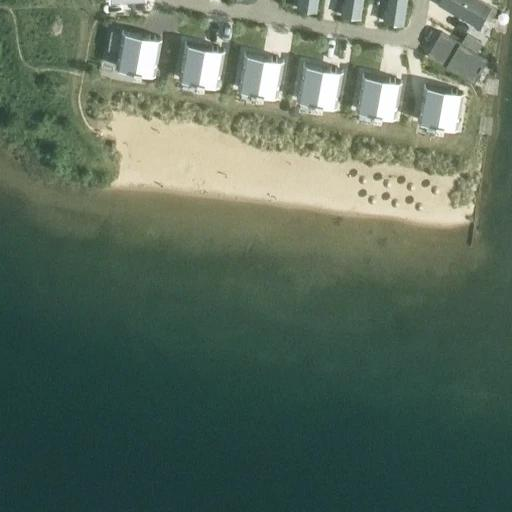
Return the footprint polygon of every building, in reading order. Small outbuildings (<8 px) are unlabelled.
[(298,0),(297,7),(317,10),(318,0),(298,0)] [(343,3),(341,14),(361,18),(363,0),(345,0),(345,3),(343,3)] [(385,9),(384,21),(403,24),(407,0),(388,0),(387,9),(385,9)] [(482,0),(440,0),(439,4),(478,28),(491,5),(482,0)] [(122,31),(116,65),(134,68),(133,73),(141,74),(142,69),(155,72),(161,38),(122,31)] [(442,31),(428,54),(474,81),(487,58),(442,31)] [(462,41),(477,50),(482,42),(467,33),(462,41)] [(185,42),(179,76),(197,79),(196,84),(204,85),(205,81),(218,83),(225,49),(185,42)] [(244,53),(238,86),(256,90),(256,94),(263,96),(264,91),(278,93),(284,60),(244,53)] [(303,63),(297,97),(315,100),(315,105),(322,106),(323,102),(337,104),(343,70),(303,63)] [(362,74),(357,108),(375,111),(374,115),(381,117),(382,112),(396,114),(402,80),(362,74)] [(424,85),(418,119),(436,122),(435,126),(443,128),(444,123),(457,126),(464,92),(424,85)]
